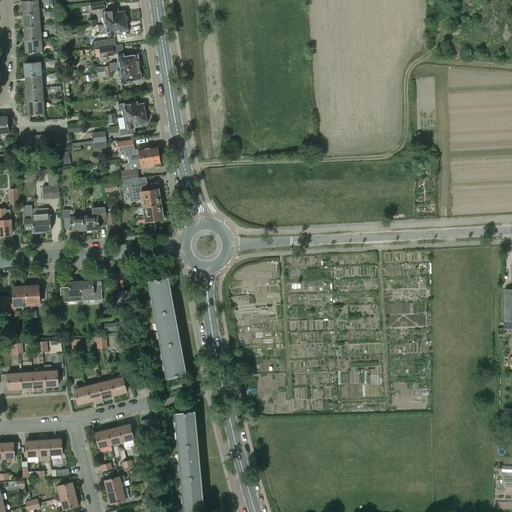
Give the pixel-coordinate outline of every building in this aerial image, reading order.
[(22,14),(38,13),(37,0),(30,0),(21,1),(22,14)] [(104,1),(91,3),(92,11),(105,9),(104,1)] [(103,25),(126,21),(125,16),(124,15),(124,11),(117,12),(117,9),(101,12),(102,14),(103,25)] [(38,13),(22,14),(23,27),(39,26),(38,13)] [(103,25),(98,25),(99,34),(107,33),(107,34),(107,37),(114,36),(113,33),(119,32),(126,31),(126,28),(127,27),(126,21),(103,25)] [(39,26),(23,27),(24,39),(40,38),(39,26)] [(40,38),(24,39),(25,53),(41,51),(40,38)] [(95,41),(92,41),(93,49),(104,47),(116,45),(115,38),(103,40),(95,41)] [(113,55),(112,47),(98,49),(99,57),(113,55)] [(118,62),(110,63),(110,66),(111,71),(119,70),(138,67),(136,55),(123,57),(123,56),(122,55),(117,55),(117,58),(118,62)] [(24,76),(41,75),(40,62),(23,63),(24,76)] [(138,67),(119,70),(121,84),(127,83),(127,82),(127,81),(140,79),(138,67)] [(42,88),(41,75),(24,76),(25,89),(42,88)] [(42,88),(25,89),(26,102),(43,101),(42,88)] [(44,114),(43,101),(26,102),(27,115),(44,114)] [(143,104),(132,106),(132,103),(123,104),(123,103),(117,104),(118,111),(121,110),(122,118),(146,114),(145,108),(143,108),(143,104)] [(119,118),(121,134),(135,132),(134,126),(146,124),(145,120),(147,119),(146,114),(122,118),(119,118)] [(67,125),(67,132),(79,131),(79,124),(67,125)] [(104,132),(92,134),(93,143),(105,141),(104,132)] [(132,140),(117,143),(120,159),(127,157),(128,160),(128,164),(139,162),(139,159),(158,155),(157,147),(146,148),(146,146),(137,147),(138,150),(134,151),(132,140)] [(59,163),(70,163),(69,151),(58,152),(59,163)] [(160,164),(158,155),(139,159),(139,162),(128,164),(124,165),(125,172),(120,172),(122,182),(138,179),(137,170),(150,168),(150,166),(160,164)] [(43,199),(58,198),(57,175),(48,175),(48,187),(42,187),(43,199)] [(103,185),(104,192),(116,191),(115,183),(103,185)] [(144,186),(130,188),(132,202),(141,201),(142,208),(160,205),(157,190),(145,191),(144,186)] [(142,208),(144,217),(137,218),(138,223),(145,222),(145,223),(162,220),(160,205),(142,208)] [(49,215),(32,216),(31,206),(23,206),(24,230),(32,229),(32,232),(32,234),(42,234),(42,232),(50,231),(49,215)] [(91,208),(92,216),(84,216),(85,231),(98,230),(97,220),(106,219),(105,208),(91,208)] [(4,209),(0,209),(0,236),(11,236),(9,211),(4,211),(4,209)] [(106,213),(106,214),(108,225),(115,224),(114,213),(106,213)] [(85,231),(84,216),(71,217),(72,232),(85,231)] [(154,313),(172,310),(166,278),(148,282),(154,313)] [(92,280),(82,281),(83,301),(100,300),(99,284),(92,285),(92,280)] [(67,287),(58,287),(60,302),(83,301),(82,281),(67,282),(67,287)] [(30,287),(24,287),(26,304),(27,317),(35,317),(35,311),(32,311),(32,304),(38,304),(37,286),(36,286),(35,285),(31,285),(30,287)] [(12,296),(0,297),(0,309),(13,308),(13,305),(26,304),(24,287),(12,288),(12,296)] [(511,289),(504,289),(503,329),(511,329),(511,289)] [(172,310),(154,313),(160,345),(178,341),(172,310)] [(185,374),(178,341),(160,345),(166,377),(185,374)] [(56,370),(41,372),(42,387),(57,386),(56,370)] [(32,387),(31,372),(21,373),(22,388),(32,387)] [(42,387),(41,372),(31,372),(32,387),(42,387)] [(22,388),(21,373),(6,374),(7,389),(22,388)] [(109,377),(109,380),(107,381),(111,396),(125,392),(122,377),(117,378),(116,375),(109,377)] [(139,377),(142,388),(148,386),(145,375),(139,377)] [(142,388),(139,377),(132,378),(135,390),(142,388)] [(103,378),(97,380),(101,398),(111,396),(107,381),(104,382),(103,378)] [(90,382),(90,385),(88,386),(92,401),(101,398),(97,380),(90,382)] [(77,385),(78,388),(73,389),(77,405),(92,401),(88,386),(85,387),(84,383),(77,385)] [(178,446),(196,444),(193,411),(175,413),(178,446)] [(145,420),(148,431),(155,430),(152,419),(145,420)] [(148,431),(145,420),(139,422),(142,433),(148,431)] [(129,424),(117,427),(121,442),(133,439),(129,424)] [(121,442),(117,427),(106,430),(110,445),(121,442)] [(110,445),(106,430),(95,433),(98,448),(110,445)] [(48,441),(49,455),(61,454),(60,440),(48,441)] [(38,456),(36,441),(25,442),(26,457),(38,456)] [(49,455),(48,441),(36,441),(38,456),(49,455)] [(13,443),(1,444),(2,459),(14,458),(13,443)] [(196,444),(178,446),(181,478),(199,476),(196,444)] [(100,465),(102,472),(112,469),(110,463),(100,465)] [(64,476),(69,475),(68,468),(62,470),(55,470),(55,477),(64,476)] [(124,476),(119,477),(104,481),(107,492),(122,488),(120,483),(125,480),(124,476)] [(203,509),(199,476),(181,478),(185,510),(203,509)] [(60,498),(74,494),(71,482),(57,486),(60,498)] [(125,487),(122,488),(107,492),(110,504),(125,500),(124,500),(128,499),(125,487)] [(152,493),(141,496),(142,502),(153,499),(152,493)] [(77,506),(74,494),(60,498),(62,510),(77,506)]
